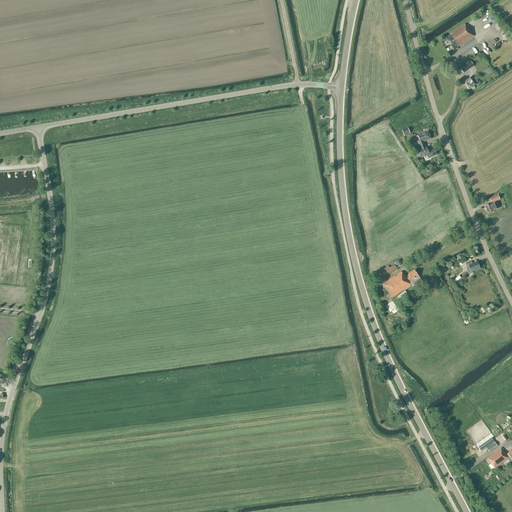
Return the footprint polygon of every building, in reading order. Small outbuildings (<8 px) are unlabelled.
[(467,28),(465,24),(451,33),(451,34),(445,38),(453,50),(474,36),(468,27),(467,28)] [(489,46),(486,42),(480,46),(482,50),(483,49),(486,54),(492,50),(489,46)] [(474,66),(471,62),(460,69),(463,73),(474,66)] [(475,77),(472,79),(470,77),(464,81),(469,89),(475,84),(475,83),(478,82),(475,77)] [(417,142),(419,147),(425,144),(424,141),(431,138),(428,132),(418,136),(420,140),(417,142)] [(428,152),(425,144),(419,147),(420,150),(417,151),(419,158),(427,155),(428,158),(437,155),(435,149),(428,152)] [(490,204),(484,206),(488,213),(497,209),(494,203),(490,204)] [(480,268),(477,262),(472,264),(471,261),(466,264),(468,269),(470,268),(471,272),(480,268)] [(397,269),(394,264),(389,268),(388,266),(377,273),(382,279),(397,269)] [(412,280),(418,276),(414,270),(408,274),(408,275),(406,276),(405,274),(403,275),(401,272),(383,284),(392,298),(412,284),(409,281),(411,280),(412,280)] [(498,447),(494,441),(486,447),(489,453),(498,447)] [(511,460),(511,449),(505,455),(500,448),(487,459),(494,468),(507,458),(510,462),(511,460)]
